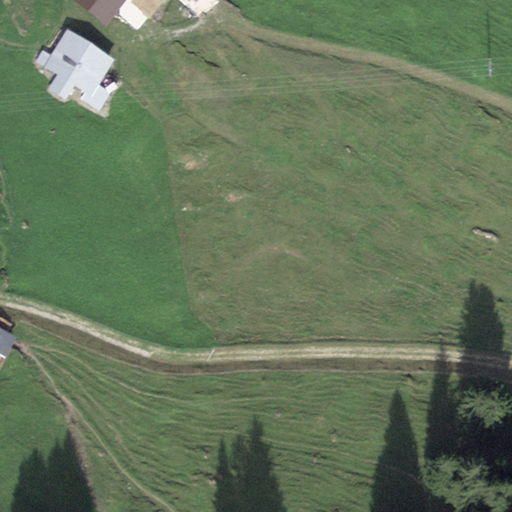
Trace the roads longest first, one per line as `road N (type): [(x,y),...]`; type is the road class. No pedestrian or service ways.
road 1 (track): [(0,301),(163,353),(358,350),(511,366)]
road 2 (track): [(110,32),(167,35),(217,24),(250,30),(407,65),(511,108)]
